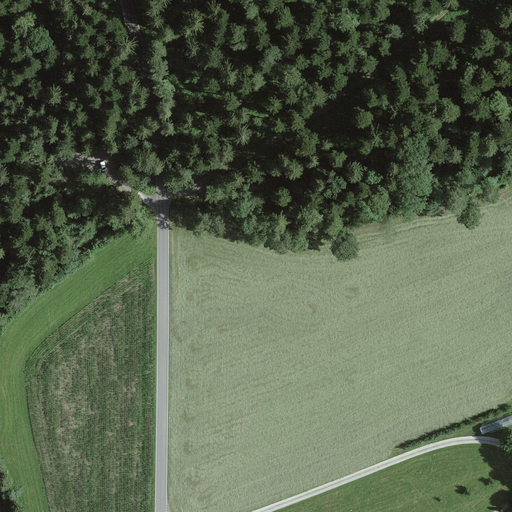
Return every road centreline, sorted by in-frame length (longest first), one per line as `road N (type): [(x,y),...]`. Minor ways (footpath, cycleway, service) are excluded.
road 1 (track): [(455,0),(349,86),(191,190),(159,201),(105,165),(89,102),(56,44),(43,0)]
road 2 (unclassified): [(158,511),(159,201),(142,71),(122,0)]
road 3 (track): [(254,511),(441,442),(479,439),(511,448)]
